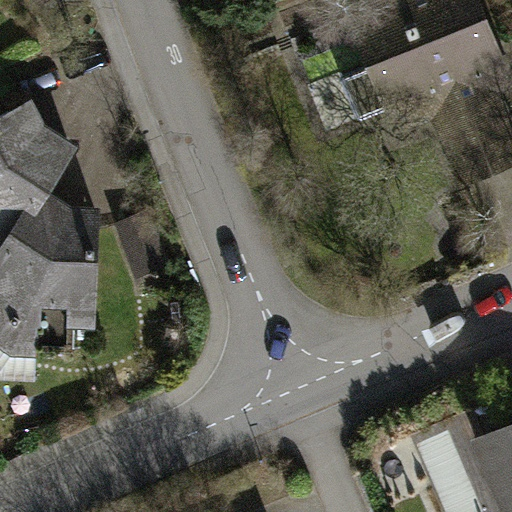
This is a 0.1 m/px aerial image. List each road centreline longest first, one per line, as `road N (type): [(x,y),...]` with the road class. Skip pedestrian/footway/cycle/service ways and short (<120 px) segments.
road 1 (residential): [(148,0),(298,389)]
road 2 (residential): [(298,389),(22,511)]
road 3 (residential): [(511,295),(298,389)]
road 4 (residential): [(298,389),(357,511)]
